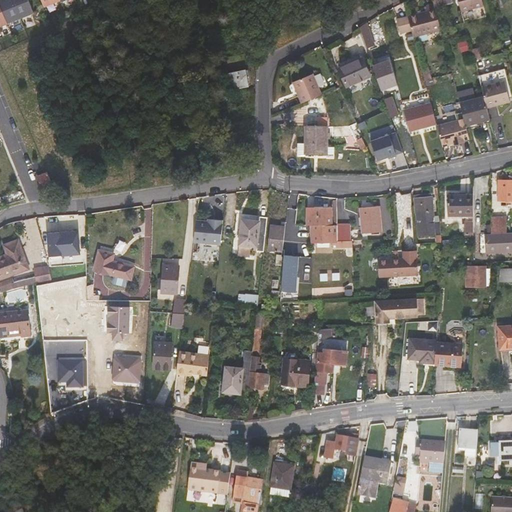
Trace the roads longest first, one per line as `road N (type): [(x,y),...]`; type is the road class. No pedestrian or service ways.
road 1 (residential): [(511,399),(245,430),(94,407),(0,462)]
road 2 (residential): [(511,156),(352,186),(267,176)]
road 3 (residential): [(386,0),(273,65),(267,176)]
road 4 (residential): [(267,176),(38,212)]
